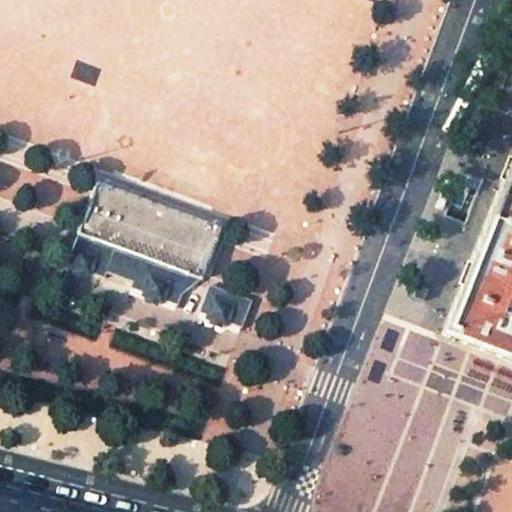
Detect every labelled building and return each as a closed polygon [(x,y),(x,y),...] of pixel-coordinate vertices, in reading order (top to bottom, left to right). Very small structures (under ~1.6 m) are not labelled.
[(0,0),(0,64),(44,45),(77,28),(110,12),(135,0),(358,0),(377,7),(379,0),(0,0)] [(227,0),(135,0),(110,12),(77,28),(44,45),(47,76),(42,91),(100,114),(105,98),(128,106),(139,120),(215,219),(440,511),(500,511),(506,508),(511,503),(511,428),(427,321),(447,272),(483,179),(479,177),(474,175),(468,173),(461,170),(426,264),(426,265),(401,287),(287,142),(221,58),(227,0)] [(511,70),(505,68),(497,70),(491,84),(495,92),(508,98),(511,88),(511,70)] [(511,168),(507,167),(505,173),(502,179),(511,182),(511,168)] [(484,224),(511,234),(511,182),(502,179),(484,224)] [(110,189),(94,184),(75,235),(77,235),(91,241),(92,240),(116,249),(121,251),(113,273),(136,282),(145,260),(152,262),(157,264),(183,274),(184,275),(189,277),(200,281),(204,268),(204,267),(213,243),(214,242),(219,230),(203,224),(202,225),(157,208),(110,190),(110,189)] [(511,234),(484,224),(463,278),(441,335),(511,362),(511,234)] [(66,264),(105,278),(108,272),(116,249),(92,240),(91,241),(77,235),(66,264)] [(140,291),(179,305),(182,295),(200,281),(189,277),(184,275),(183,274),(157,264),(152,262),(151,262),(143,284),(140,291)] [(199,313),(239,327),(250,297),(211,283),(199,313)] [(511,511),(511,503),(506,508),(500,511),(511,511)]
